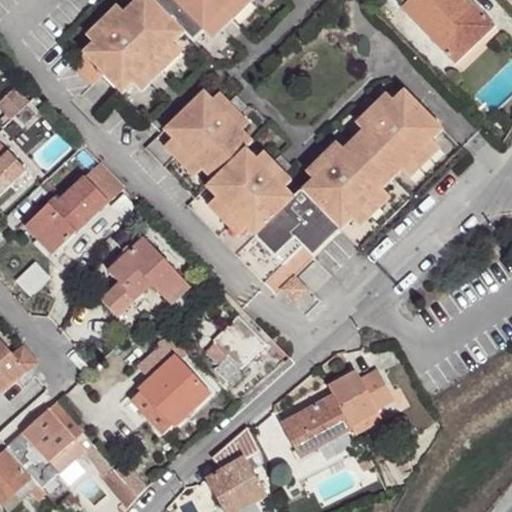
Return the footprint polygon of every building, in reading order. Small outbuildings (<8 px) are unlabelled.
[(90,46),(71,65),(93,86),(101,77),(119,95),(128,87),(137,78),(147,87),(155,78),(147,69),(168,48),(180,36),(189,45),(201,33),(211,24),(219,32),(229,22),(222,14),(236,0),(159,0),(153,6),(147,0),(138,0),(121,18),(90,46)] [(236,0),(222,14),(229,22),(251,0),(236,0)] [(469,38),(488,19),(469,0),(394,0),(455,65),(476,45),(469,38)] [(90,46),(121,18),(113,10),(83,39),(90,46)] [(469,38),(476,45),(495,26),(488,19),(469,38)] [(211,24),(201,33),(209,41),(219,32),(211,24)] [(147,69),(155,78),(177,57),(168,48),(147,69)] [(137,78),(128,87),(136,97),(147,87),(137,78)] [(155,78),(147,87),(156,96),(165,88),(155,78)] [(204,89),(162,128),(168,135),(197,164),(210,177),(204,182),(213,191),(244,223),(281,261),(261,279),(273,291),(279,286),(293,300),(308,285),(295,271),(353,215),(386,185),(406,166),(434,139),(443,130),(404,89),(393,100),(383,109),(376,101),(365,111),(373,118),(361,130),(342,147),(333,156),(325,149),(315,158),(322,166),(312,176),(299,189),(292,195),(288,190),(283,185),(273,173),(279,168),(271,159),(264,165),(256,156),(245,145),(251,139),(241,128),(231,118),(239,109),(232,102),(224,109),(212,98),(204,89)] [(232,102),(220,90),(212,98),(224,109),(232,102)] [(383,109),(393,100),(385,92),(376,101),(383,109)] [(365,111),(376,101),(368,94),(358,103),(365,111)] [(232,102),(239,109),(247,103),(239,95),(232,102)] [(231,118),(241,128),(249,120),(239,109),(231,118)] [(361,130),(373,118),(365,111),(354,122),(361,130)] [(197,164),(168,135),(161,142),(190,171),(197,164)] [(434,139),(406,166),(413,174),(442,147),(434,139)] [(333,156),(342,147),(335,140),(325,149),(333,156)] [(315,158),(325,149),(318,141),(308,151),(315,158)] [(0,197),(26,172),(9,154),(0,144),(0,197)] [(264,165),(271,159),(262,150),(256,156),(264,165)] [(271,159),(279,168),(286,161),(278,152),(271,159)] [(312,176),(322,166),(315,158),(304,169),(312,176)] [(49,205),(25,228),(52,257),(125,189),(100,164),(58,203),(52,209),(49,205)] [(273,173),(283,185),(290,179),(279,168),(273,173)] [(292,195),(299,189),(295,184),(288,190),(292,195)] [(386,185),(353,215),(361,224),(393,193),(386,185)] [(244,223),(213,191),(205,200),(236,231),(244,223)] [(124,196),(112,207),(126,222),(138,211),(124,196)] [(49,205),(52,209),(58,203),(55,200),(49,205)] [(161,295),(181,278),(144,238),(108,272),(120,284),(101,301),(118,318),(152,286),(161,295)] [(161,295),(166,301),(186,283),(181,278),(161,295)] [(241,370),(267,346),(238,317),(213,342),(215,343),(206,353),(218,365),(227,356),(241,370)] [(180,362),(188,354),(169,335),(156,348),(158,350),(137,369),(149,381),(139,391),(140,393),(173,428),(174,428),(211,394),(180,362)] [(0,394),(26,373),(36,365),(37,364),(22,346),(11,356),(0,342),(0,394)] [(350,429),(379,413),(378,410),(395,402),(377,369),(361,379),(356,371),(327,387),(333,397),(350,429)] [(129,403),(162,438),(173,428),(140,393),(129,403)] [(297,454),(312,446),(314,451),(351,430),(350,429),(333,397),(281,425),(297,454)] [(43,490),(59,475),(50,466),(85,435),(57,403),(7,448),(43,490)] [(351,430),(355,437),(384,421),(379,413),(350,429),(351,430)] [(213,458),(213,459),(222,471),(206,481),(224,511),(242,511),(257,504),(268,497),(246,460),(260,452),(259,452),(247,428),(213,458)] [(50,466),(59,475),(93,444),(85,435),(50,466)] [(297,454),(299,459),(314,451),(312,446),(297,454)] [(14,494),(30,479),(5,450),(0,454),(0,503),(1,505),(14,494)] [(127,509),(138,497),(127,484),(115,470),(103,480),(127,509)] [(138,497),(147,489),(137,475),(127,484),(138,497)] [(14,494),(20,502),(30,493),(29,492),(38,485),(32,478),(30,479),(14,494)] [(30,493),(38,502),(47,494),(43,490),(38,485),(29,492),(30,493)]
